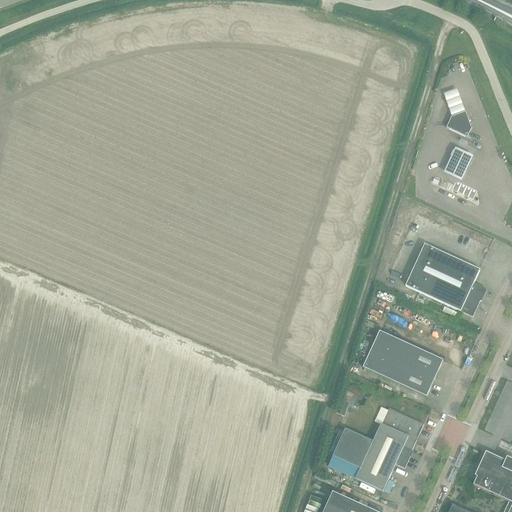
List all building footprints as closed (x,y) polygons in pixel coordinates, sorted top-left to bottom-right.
[(451,118),(446,129),(467,138),(471,129),(466,113),(465,113),(452,118),(451,118)] [(472,158),(455,150),(443,174),(461,182),(472,158)] [(448,185),(442,182),(440,188),(446,190),(448,185)] [(480,271),(471,267),(424,245),(405,287),(472,318),(480,302),(481,302),(482,302),(480,301),(483,295),(485,294),(486,293),(484,289),(483,288),(481,289),(475,286),(475,285),(474,284),(480,271)] [(420,296),(417,301),(424,305),(427,299),(420,296)] [(444,308),(442,312),(455,318),(457,313),(444,308)] [(363,369),(417,394),(426,398),(443,362),(379,333),(363,369)] [(362,380),(356,387),(364,393),(370,387),(362,380)] [(337,408),(335,414),(344,417),(346,411),(337,408)] [(424,425),(415,421),(389,410),(382,426),(381,425),(373,443),(345,430),(332,457),(360,471),(356,480),(383,493),(403,449),(411,453),(424,425)] [(449,511),(508,511),(511,505),(511,463),(508,461),(506,465),(487,456),(473,486),(509,503),(504,511),(464,511),(452,506),(449,511)] [(313,478),(335,488),(337,483),(315,474),(313,478)] [(372,511),(333,494),(324,511),(372,511)]
